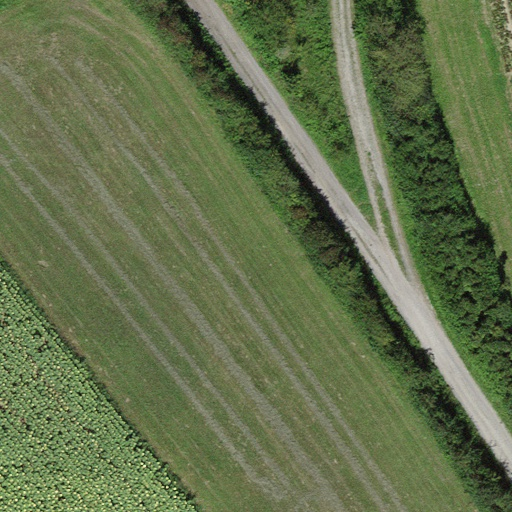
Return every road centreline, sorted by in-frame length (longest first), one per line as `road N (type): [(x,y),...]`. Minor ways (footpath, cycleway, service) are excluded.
road 1 (track): [(198,0),(511,428)]
road 2 (track): [(418,293),(374,136),(361,0)]
